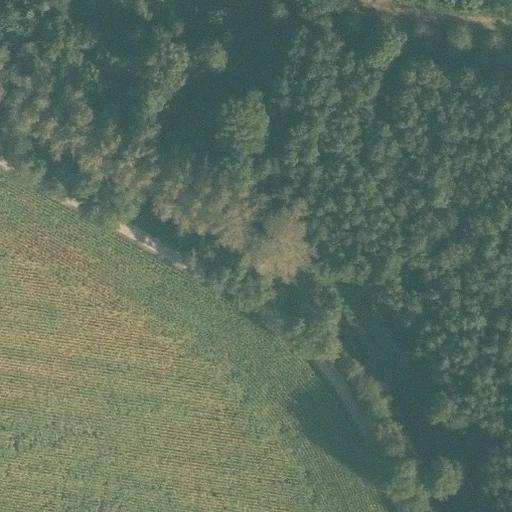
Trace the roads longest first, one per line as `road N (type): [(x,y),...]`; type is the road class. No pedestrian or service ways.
road 1 (track): [(467,511),(438,427),(399,358),(330,277),(268,222),(246,182),(262,0)]
road 2 (unclassified): [(0,160),(261,307),(302,341),(368,435),(403,511)]
road 3 (track): [(304,0),(511,30)]
